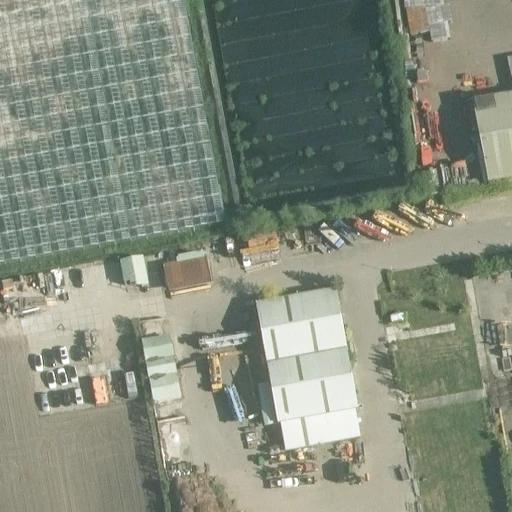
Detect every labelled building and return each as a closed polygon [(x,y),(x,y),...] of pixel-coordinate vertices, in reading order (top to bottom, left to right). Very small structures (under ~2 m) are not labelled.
[(0,0),(0,268),(225,227),(183,0),(0,0)] [(487,185),(511,180),(511,98),(472,105),(487,185)] [(206,263),(163,270),(168,298),(211,290),(206,263)] [(278,428),(281,427),(286,454),(360,441),(355,414),(357,414),(335,292),(256,306),(278,428)] [(139,381),(131,330),(105,334),(109,361),(59,369),(63,393),(139,381)] [(169,339),(141,344),(150,399),(152,409),(180,404),(169,339)]
